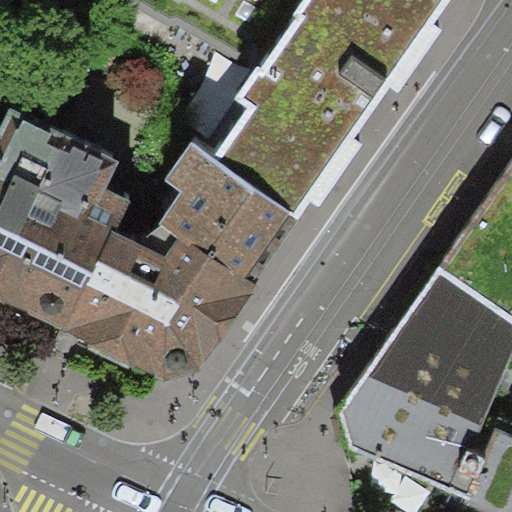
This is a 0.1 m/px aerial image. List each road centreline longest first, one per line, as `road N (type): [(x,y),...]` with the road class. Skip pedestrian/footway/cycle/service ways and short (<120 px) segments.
road 1 (residential): [(511,34),(253,392),(141,482)]
road 2 (secondary): [(0,416),(141,482)]
